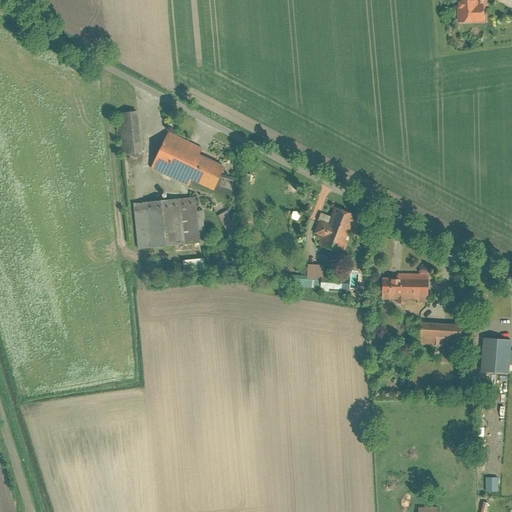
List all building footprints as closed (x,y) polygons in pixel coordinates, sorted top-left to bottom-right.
[(455,0),(456,24),(483,23),(482,5),(477,5),(477,0),(455,0)] [(121,157),(141,154),(136,113),(116,115),(121,157)] [(202,150),(168,133),(151,169),(188,187),(190,182),(212,193),(224,168),(199,156),(202,150)] [(302,188),(297,185),(293,191),(299,194),(302,188)] [(196,213),(194,198),(133,205),(138,251),(205,243),(202,212),(196,213)] [(339,254),(351,226),(354,228),(358,220),(354,218),(355,217),(334,208),(327,224),(319,221),(313,235),(321,238),(318,246),(339,254)] [(217,217),(227,234),(236,229),(226,212),(217,217)] [(203,260),(182,262),(183,275),(204,272),(203,260)] [(320,268),(307,267),(306,278),(305,289),(318,290),(320,268)] [(381,282),(381,301),(396,301),(396,305),(405,305),(405,301),(417,301),(417,303),(428,303),(427,275),(401,275),(401,282),(381,282)] [(290,288),(305,289),(306,278),(291,277),(290,288)] [(344,286),(320,285),(320,292),(343,293),(344,286)] [(459,327),(420,325),(419,346),(458,348),(459,327)] [(508,376),(510,341),(483,340),(481,374),(508,376)] [(454,352),(442,352),(441,362),(454,363),(454,352)] [(486,477),(486,491),(498,492),(498,477),(486,477)]
